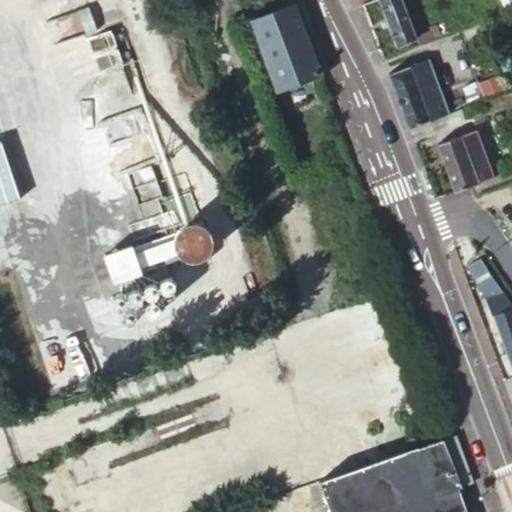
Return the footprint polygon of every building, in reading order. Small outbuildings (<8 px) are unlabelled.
[(382,0),(398,42),(418,34),(408,9),(417,5),(414,0),(382,0)] [(254,18),(280,86),(321,70),(296,2),(254,18)] [(429,22),(431,27),(439,24),(437,19),(429,22)] [(435,35),(442,33),(439,24),(431,27),(435,35)] [(390,70),(411,126),(451,112),(430,55),(390,70)] [(448,61),(430,55),(451,112),(465,107),(452,71),(448,61)] [(465,107),(480,101),(466,66),(452,71),(465,107)] [(439,141),(457,187),(485,177),(468,130),(439,141)] [(0,203),(12,200),(0,163),(0,203)] [(108,258),(119,285),(186,259),(175,232),(108,258)] [(511,376),(505,380),(511,398),(511,298),(471,234),(459,241),(480,280),(511,364),(511,376)] [(469,511),(461,491),(477,484),(458,434),(407,452),(321,483),(332,511),(469,511)]
